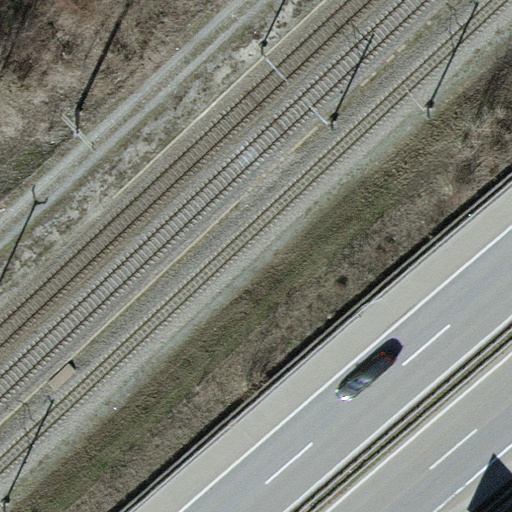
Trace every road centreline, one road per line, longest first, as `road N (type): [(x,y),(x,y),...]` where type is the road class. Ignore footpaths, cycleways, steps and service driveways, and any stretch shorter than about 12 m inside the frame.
road 1 (motorway): [(511,270),(234,511)]
road 2 (track): [(0,236),(254,0)]
road 3 (motorway): [(380,511),(511,398)]
